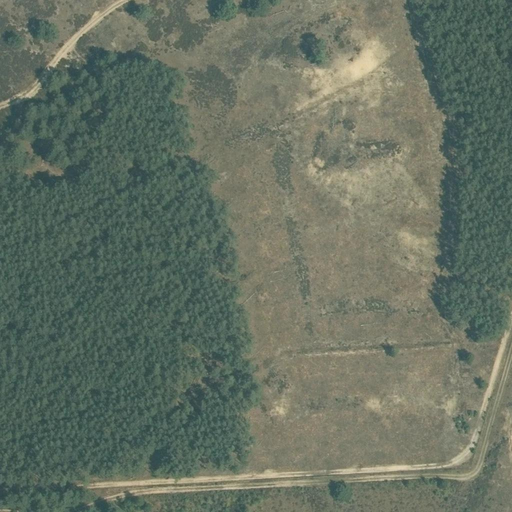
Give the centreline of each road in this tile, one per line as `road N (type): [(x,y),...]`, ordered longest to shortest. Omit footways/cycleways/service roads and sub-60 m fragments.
road 1 (track): [(0,490),(458,461),(473,441),(511,316)]
road 2 (track): [(127,0),(99,16),(32,88),(0,106)]
